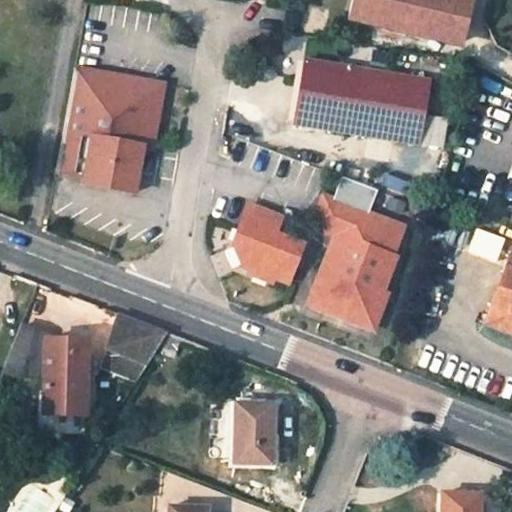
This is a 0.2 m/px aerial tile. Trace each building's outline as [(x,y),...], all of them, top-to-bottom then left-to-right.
[(379,12),(377,32),(406,36),(409,16),(379,12)] [(291,128),(417,146),(426,79),(298,61),(291,128)] [(163,81),(75,65),(56,168),(84,174),(83,181),(134,190),(142,144),(152,146),(163,81)] [(402,226),(367,212),(375,189),(339,175),(331,199),(322,195),(315,211),(324,231),(333,235),(313,289),(322,309),(357,322),(378,315),(386,294),(381,291),(394,256),(391,254),(402,226)] [(280,216),(248,204),(231,243),(241,265),(248,268),(247,272),(271,281),(273,276),(286,281),(302,243),(274,232),(280,216)] [(511,251),(484,325),(511,335),(511,251)] [(322,309),(313,289),(308,303),(322,309)] [(108,349),(149,365),(169,333),(120,315),(108,349)] [(357,322),(373,328),(378,315),(357,322)] [(16,377),(46,378),(48,342),(48,339),(22,330),(4,373),(16,377)] [(170,334),(165,345),(178,350),(183,339),(170,334)] [(46,391),(45,413),(38,412),(38,415),(38,435),(85,435),(85,415),(88,343),(48,342),(46,378),(46,391)] [(272,408),(238,407),(236,461),(270,463),(272,408)] [(479,511),(480,497),(444,496),(443,511),(479,511)]
